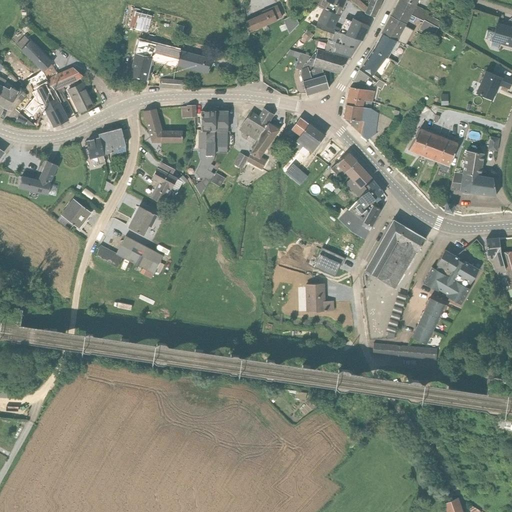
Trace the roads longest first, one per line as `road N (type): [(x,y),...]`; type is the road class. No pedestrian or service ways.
road 1 (unclassified): [(0,418),(44,410),(68,370),(83,288),(135,176),(131,120)]
road 2 (unclassified): [(460,499),(386,402),(371,368),(361,294),(407,212)]
road 3 (tertiary): [(131,120),(171,112),(266,114),(326,129)]
road 4 (residential): [(326,129),(404,0)]
road 5 (tertiary): [(0,145),(53,153),(131,120)]
